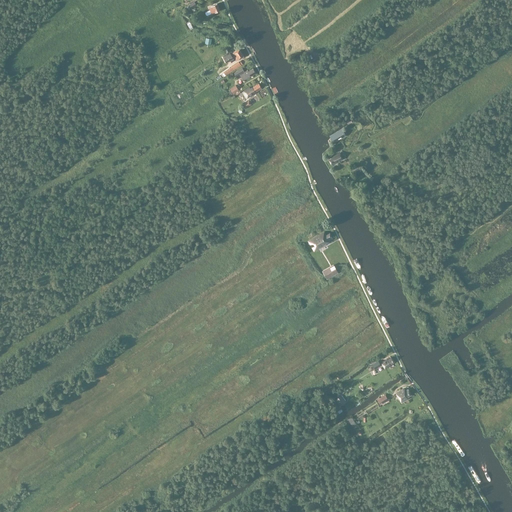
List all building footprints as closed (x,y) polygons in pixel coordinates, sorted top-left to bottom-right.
[(205,12),(207,16),(214,13),(220,11),(217,4),(211,7),(212,9),(205,12)] [(230,52),(222,57),(225,63),(230,60),(231,62),(235,60),(236,61),(243,56),(239,49),(232,54),(230,52)] [(231,67),(233,71),(241,66),(240,66),(242,65),(240,61),(238,62),(231,67)] [(242,68),(233,73),(235,76),(239,74),(240,75),(243,81),(256,74),(253,69),(248,71),(248,70),(244,72),(243,72),(244,71),(242,68)] [(251,87),(244,91),(248,97),(253,94),(252,93),(262,88),(260,83),(251,88),(251,87)] [(232,94),(239,91),(236,85),(229,89),(232,94)] [(329,136),(333,142),(345,135),(342,129),(329,136)] [(334,158),(329,160),(332,165),(341,160),(338,153),(333,156),(334,158)] [(326,236),(324,232),(308,241),(314,251),(329,243),(327,241),(332,238),(330,233),(326,236)] [(387,359),(381,363),(384,369),(390,365),(394,363),(391,358),(387,360),(387,359)] [(371,364),(372,365),(371,367),(372,370),(374,369),(375,369),(381,366),(378,360),(371,364)] [(404,388),(395,393),(401,403),(408,399),(407,398),(412,395),(408,389),(405,390),(404,388)] [(385,395),(381,397),(379,398),(382,404),(388,400),(385,395)] [(337,398),(335,399),(341,406),(343,404),(345,403),(340,396),(337,398)]
